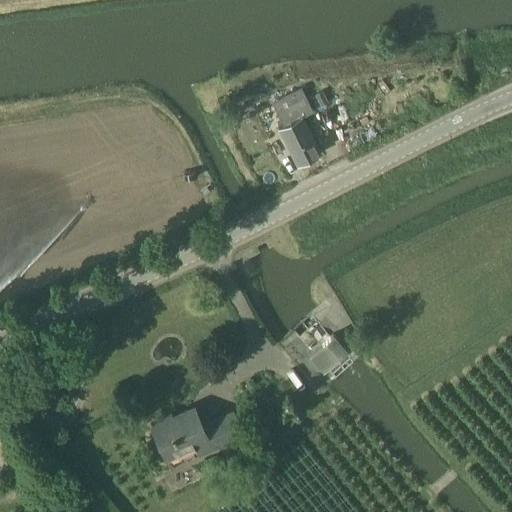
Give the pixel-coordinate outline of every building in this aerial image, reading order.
[(277,93),(269,97),(283,125),(278,127),(297,164),(320,152),(302,116),(312,111),(301,86),(279,97),(277,93)] [(347,349),(333,334),(310,356),(323,371),(347,349)] [(167,457),(195,444),(201,457),(245,437),(235,413),(204,426),(196,407),(174,416),(172,412),(155,420),(157,424),(153,426),(167,457)] [(264,421),(258,407),(248,411),(254,425),(264,421)] [(46,500),(52,511),(76,511),(65,491),(46,500)]
